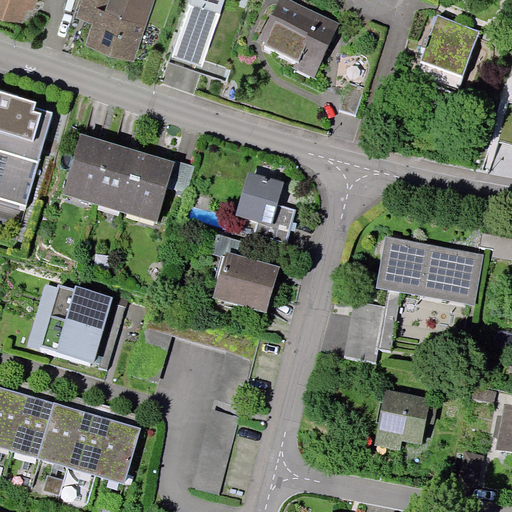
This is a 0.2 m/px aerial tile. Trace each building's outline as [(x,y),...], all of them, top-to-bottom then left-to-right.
[(0,0),(0,12),(19,19),(25,0),(29,0),(33,1),(33,0),(0,0)] [(87,40),(128,55),(147,0),(81,0),(77,15),(94,20),(92,26),(87,40)] [(219,0),(186,0),(169,51),(199,61),(219,0)] [(299,58),(318,67),(334,32),(278,6),(261,42),(298,59),(299,58)] [(477,36),(435,21),(426,47),(422,45),(419,55),(422,56),(413,82),(455,97),(477,36)] [(365,91),(351,87),(343,111),(357,115),(365,91)] [(22,103),(0,96),(0,136),(1,137),(0,140),(0,200),(26,208),(42,149),(53,112),(22,103)] [(125,158),(110,154),(97,150),(79,144),(63,200),(64,200),(67,190),(80,194),(80,197),(96,202),(125,210),(141,215),(142,212),(155,216),(153,226),(154,226),(165,190),(184,196),(192,170),(171,163),(169,171),(154,166),(139,162),(125,158)] [(283,248),(289,225),(292,215),(273,209),(278,189),(248,181),(237,221),(256,226),(252,240),(283,248)] [(511,260),(511,239),(481,234),(479,246),(493,248),(492,256),(511,260)] [(483,255),(386,237),(376,287),(474,305),(483,255)] [(268,296),(274,277),(225,262),(214,301),(264,316),(270,296),(268,296)] [(37,354),(88,369),(94,348),(102,320),(106,306),(56,292),(37,354)] [(240,410),(259,335),(150,303),(128,378),(156,386),(170,340),(224,356),(212,403),(240,410)] [(390,346),(394,325),(380,322),(375,352),(389,354),(390,346)] [(0,451),(122,487),(136,437),(129,435),(100,426),(72,418),(42,409),(16,402),(0,397),(0,451)] [(385,399),(377,437),(417,445),(422,423),(429,425),(431,415),(423,413),(425,407),(385,399)] [(189,491),(217,498),(237,420),(209,413),(189,491)] [(511,414),(505,414),(504,422),(497,421),(495,433),(501,434),(497,453),(511,455),(511,414)]
